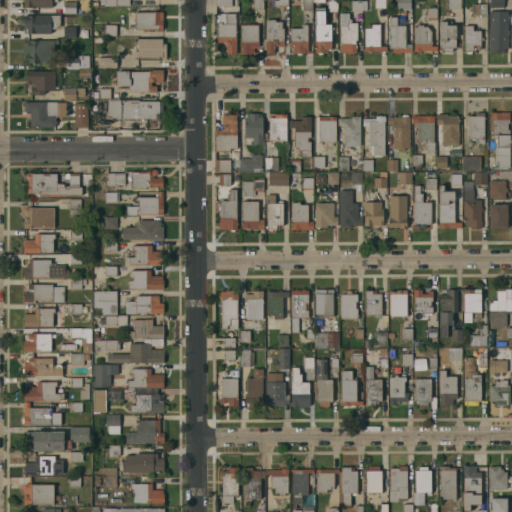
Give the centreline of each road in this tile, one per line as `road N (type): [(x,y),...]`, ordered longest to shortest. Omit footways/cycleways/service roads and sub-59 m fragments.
road 1 (residential): [(196,0),(198,511)]
road 2 (residential): [(197,439),(511,436)]
road 3 (residential): [(511,81),(197,84)]
road 4 (residential): [(511,259),(198,262)]
road 5 (tertiary): [(0,148),(197,148)]
